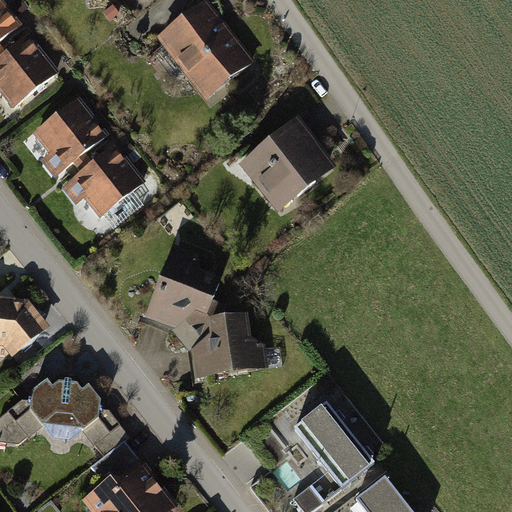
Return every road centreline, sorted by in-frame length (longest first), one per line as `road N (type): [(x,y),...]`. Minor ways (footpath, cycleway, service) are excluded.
road 1 (residential): [(276,0),(511,337)]
road 2 (residential): [(0,214),(234,511)]
